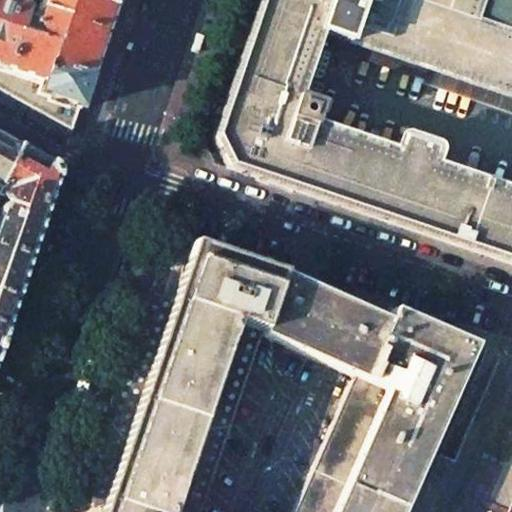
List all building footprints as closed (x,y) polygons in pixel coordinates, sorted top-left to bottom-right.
[(35,94),(77,109),(103,35),(111,8),(86,0),(40,0),(36,11),(33,22),(22,18),(25,7),(12,3),(3,0),(0,0),(0,73),(37,87),(35,94)] [(86,0),(111,8),(114,0),(86,0)] [(281,186),(511,264),(511,192),(465,177),(394,153),(309,126),(289,120),(296,101),(309,60),(318,33),(352,44),(511,98),(511,0),(257,0),(211,138),(226,168),(242,173),(281,186)] [(36,11),(25,7),(22,18),(33,22),(36,11)] [(329,67),(309,60),(296,101),(289,120),(309,126),(315,107),(329,67)] [(37,87),(0,73),(0,92),(3,94),(70,131),(77,109),(35,94),(37,87)] [(394,153),(465,177),(471,159),(436,147),(405,137),(403,137),(402,137),(401,137),(399,138),(398,139),(394,153)] [(0,179),(18,147),(16,146),(16,147),(11,144),(10,145),(0,139),(0,179)] [(19,148),(18,147),(0,179),(0,193),(1,195),(0,194),(0,337),(12,302),(13,303),(14,299),(13,299),(17,287),(18,288),(19,284),(18,284),(34,237),(35,237),(36,234),(35,234),(39,222),(40,222),(41,219),(40,219),(53,181),(54,181),(55,178),(54,178),(55,176),(51,166),(49,165),(50,164),(47,163),(46,163),(33,156),(30,154),(20,149),(19,148)] [(437,331),(390,310),(385,321),(325,294),(280,274),(281,273),(263,267),(224,254),(190,242),(177,281),(171,300),(147,292),(79,494),(102,502),(99,511),(398,511),(472,347),(437,331)] [(511,511),(511,428),(494,469),(475,511),(511,511)] [(475,511),(494,469),(469,458),(445,511),(475,511)]
